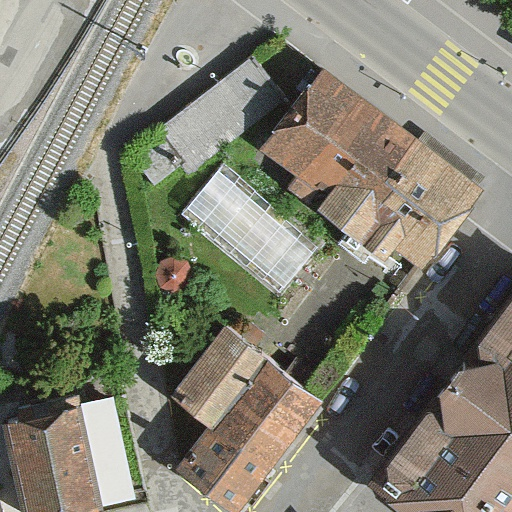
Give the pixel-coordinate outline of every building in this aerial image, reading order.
[(322,71),(257,147),(418,284),(483,208),(322,71)] [(235,154),(196,198),(295,284),(334,240),(235,154)] [(511,511),(511,277),(478,324),(460,341),(439,368),(425,391),(366,468),(423,511),(511,511)] [(176,457),(236,505),(324,390),(226,314),(172,384),(207,416),(176,457)] [(82,391),(1,410),(24,511),(52,511),(135,492),(113,391),(83,397),(82,391)]
